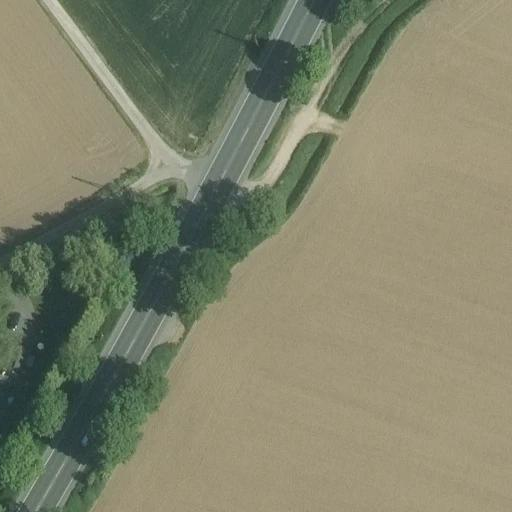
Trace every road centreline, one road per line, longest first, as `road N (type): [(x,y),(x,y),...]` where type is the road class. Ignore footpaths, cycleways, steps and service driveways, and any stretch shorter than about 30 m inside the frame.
road 1 (primary): [(34,511),(216,189)]
road 2 (primary): [(216,189),(315,0)]
road 3 (unclassified): [(172,167),(42,0)]
road 4 (unclassified): [(172,167),(0,264)]
road 5 (track): [(337,130),(307,117),(265,191),(216,189)]
road 6 (track): [(307,117),(337,57),(393,0)]
